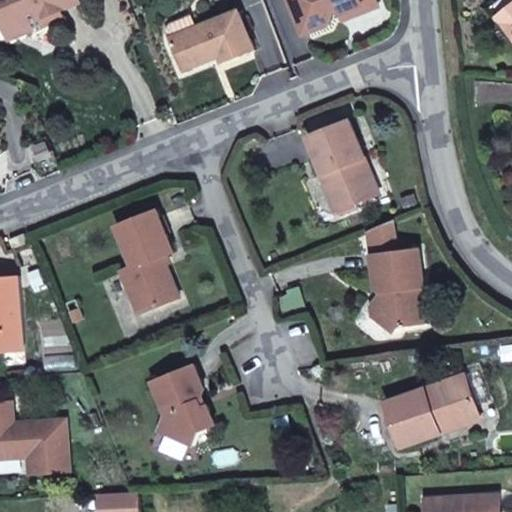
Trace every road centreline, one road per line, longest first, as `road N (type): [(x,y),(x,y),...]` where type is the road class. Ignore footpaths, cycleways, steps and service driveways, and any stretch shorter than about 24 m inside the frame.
road 1 (residential): [(425,64),(325,87),(195,145)]
road 2 (residential): [(511,275),(473,253),(439,182),(425,64)]
road 3 (residential): [(283,369),(195,145)]
road 4 (residential): [(195,145),(0,218)]
